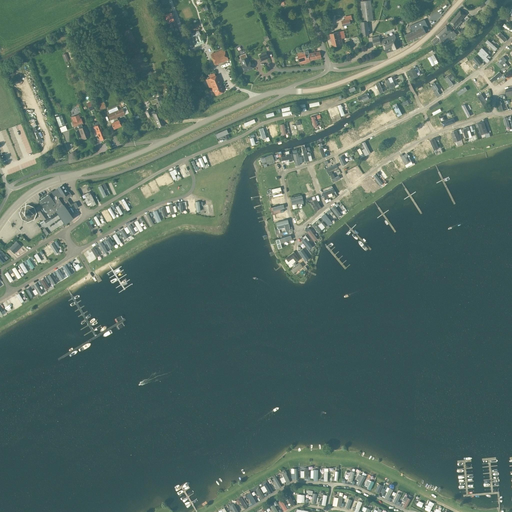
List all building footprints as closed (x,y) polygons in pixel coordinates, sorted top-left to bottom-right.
[(370,0),(361,1),(363,22),(373,20),(370,0)] [(462,22),(461,20),(465,15),(460,10),(450,22),(457,28),(462,22)] [(165,15),(168,23),(173,21),(171,13),(165,15)] [(352,20),(351,15),(344,17),(344,20),(341,21),(342,26),(350,25),(350,21),(352,20)] [(424,19),(410,26),(412,31),(411,32),(404,35),(408,42),(418,37),(418,38),(426,33),(426,32),(430,30),(424,19)] [(452,32),(446,26),(436,35),(437,36),(431,41),(436,47),(436,46),(440,51),(442,49),(438,45),(448,37),(451,40),(457,35),(453,31),(452,32)] [(329,34),(332,46),(342,44),(339,31),(329,34)] [(500,31),(494,37),(496,40),(498,38),(503,43),(508,39),(500,31)] [(381,40),(382,42),(386,52),(393,49),(393,50),(400,47),(395,34),(388,37),(381,40)] [(372,38),(374,45),(381,44),(379,36),(372,38)] [(495,51),(498,48),(488,39),(486,42),(495,51)] [(228,60),(223,49),(210,54),(215,66),(228,60)] [(308,54),(307,51),(304,52),(303,51),(296,53),(297,56),(298,56),(299,60),(298,61),(300,65),(309,62),(309,60),(320,58),(319,52),(308,54)] [(268,59),(266,52),(259,55),(261,61),(268,59)] [(433,66),(439,62),(434,54),(428,57),(433,66)] [(141,55),(137,57),(141,67),(145,65),(141,55)] [(249,62),(246,55),(239,57),(240,60),(242,65),(241,65),(244,71),(252,68),(249,62)] [(478,66),(482,63),(476,56),(472,58),(478,66)] [(496,62),(503,71),(509,66),(506,62),(507,61),(504,56),(496,62)] [(500,71),(490,80),(493,83),(502,74),(500,71)] [(452,72),(444,78),(451,86),(454,84),(451,80),(456,77),(452,72)] [(224,91),(217,75),(206,80),(209,88),(212,86),(216,95),(224,91)] [(480,87),(485,83),(480,75),(477,77),(478,79),(476,80),(480,87)] [(509,77),(500,82),(502,85),(511,80),(509,77)] [(438,81),(444,91),(447,89),(441,80),(438,81)] [(441,94),(438,90),(439,89),(435,81),(430,84),(437,96),(441,94)] [(380,82),(376,84),(380,94),(384,92),(380,82)] [(367,88),(372,98),(377,96),(373,86),(367,88)] [(425,92),(418,95),(422,103),(432,98),(429,93),(426,94),(425,92)] [(484,106),(490,102),(484,92),(478,96),(484,106)] [(359,101),(362,99),(363,102),(369,99),(367,93),(357,97),(359,101)] [(165,105),(161,96),(154,99),(158,108),(165,105)] [(475,111),(482,108),(477,98),(470,101),(475,111)] [(106,108),(104,100),(96,103),(98,110),(106,108)] [(433,108),(435,111),(445,104),(443,101),(433,108)] [(407,108),(409,112),(419,108),(418,104),(407,108)] [(462,106),(468,118),(471,116),(465,104),(462,106)] [(384,111),(389,122),(393,120),(389,113),(393,111),(391,107),(384,111)] [(124,114),(122,108),(107,115),(110,120),(113,119),(114,122),(111,123),(113,129),(120,125),(118,120),(117,120),(116,117),(124,114)] [(327,115),(329,114),(332,120),(336,118),(332,108),(325,111),(327,115)] [(150,110),(148,109),(146,110),(145,112),(147,117),(149,118),(152,117),(152,115),(158,128),(165,125),(158,111),(155,112),(154,110),(151,112),(150,110)] [(380,112),(377,114),(382,126),(386,124),(380,112)] [(65,124),(62,115),(56,117),(59,127),(65,124)] [(375,117),(369,119),(373,129),(379,127),(375,117)] [(83,124),(81,118),(72,122),(74,127),(78,126),(79,128),(78,129),(82,139),(89,137),(85,126),(83,127),(82,125),(83,124)] [(454,118),(442,123),(443,127),(456,122),(454,118)] [(402,128),(412,124),(410,120),(400,125),(402,128)] [(477,127),(479,127),(481,135),(488,133),(485,121),(476,123),(477,127)] [(421,128),(427,125),(425,122),(416,127),(421,137),(425,135),(421,128)] [(96,132),(100,140),(106,138),(100,124),(94,127),(96,132)] [(259,129),(263,139),(267,138),(262,127),(259,129)] [(466,140),(472,138),(470,127),(463,128),(466,140)] [(215,133),(219,143),(230,139),(227,129),(215,133)] [(351,130),(347,132),(352,142),(356,140),(354,137),(357,135),(355,130),(352,132),(351,130)] [(42,142),(38,131),(32,133),(36,144),(42,142)] [(446,133),(440,136),(446,152),(452,150),(446,133)] [(430,140),(435,151),(440,149),(434,138),(430,140)] [(238,149),(244,147),(243,144),(246,143),(245,139),(236,142),(238,149)] [(361,158),(371,153),(365,141),(362,143),(364,148),(362,150),(360,147),(357,149),(361,158)] [(425,141),(422,143),(428,155),(431,154),(425,141)] [(336,144),(332,145),(331,142),(327,143),(331,152),(338,150),(336,144)] [(238,150),(237,147),(233,148),(232,144),(228,146),(231,155),(234,153),(234,151),(238,150)] [(216,160),(217,162),(221,161),(217,151),(210,153),(213,161),(216,160)] [(289,151),(286,151),(286,156),(281,157),(282,160),(289,159),(289,162),(293,161),(291,153),(289,154),(289,151)] [(275,153),(261,159),(264,167),(278,161),(275,153)] [(303,163),(302,159),(300,159),(298,153),(293,154),(295,165),(303,163)] [(401,156),(408,169),(414,165),(408,153),(401,156)] [(205,163),(208,162),(209,165),(213,164),(209,154),(203,156),(205,163)] [(194,171),(198,170),(197,166),(201,164),(202,167),(205,166),(202,157),(190,161),(194,171)] [(393,161),(398,169),(404,166),(398,158),(393,161)] [(388,177),(394,173),(389,164),(385,167),(387,169),(384,171),(388,177)] [(351,170),(346,174),(351,182),(357,179),(351,170)] [(334,182),(340,178),(339,175),(335,177),(333,173),(330,175),(334,182)] [(372,176),(380,186),(383,183),(375,173),(372,176)] [(159,187),(162,186),(158,178),(147,183),(152,193),(156,191),(155,190),(159,188),(159,187)] [(365,181),(372,189),(375,187),(368,179),(365,181)] [(364,182),(358,187),(364,197),(368,194),(364,189),(367,187),(364,182)] [(337,193),(347,187),(345,184),(335,190),(337,193)] [(68,193),(62,185),(57,188),(58,189),(49,195),(49,194),(39,201),(42,204),(35,208),(43,220),(50,215),(49,215),(56,210),(65,223),(72,218),(66,209),(71,206),(66,199),(71,196),(69,192),(68,193)] [(145,198),(149,196),(147,192),(150,191),(149,189),(146,190),(144,186),(140,188),(145,198)] [(334,195),(331,186),(321,189),(325,198),(334,195)] [(273,194),(273,197),(283,195),(281,187),(272,189),(273,194)] [(88,207),(96,203),(90,191),(82,195),(88,207)] [(351,192),(356,201),(359,200),(354,191),(351,192)] [(132,195),(128,197),(133,206),(137,204),(132,195)] [(291,197),(293,209),(297,208),(297,203),(304,202),(303,195),(291,197)] [(316,198),(310,202),(315,211),(321,208),(316,198)] [(340,201),(348,211),(352,208),(343,198),(340,201)] [(335,205),(331,208),(339,218),(343,214),(335,205)] [(24,217),(25,218),(26,218),(27,218),(27,219),(28,219),(29,218),(30,218),(31,218),(31,217),(32,216),(32,215),(33,214),(33,213),(32,212),(32,211),(31,210),(30,209),(29,209),(28,209),(27,209),(26,209),(25,209),(24,210),(24,211),(23,211),(23,212),(23,213),(23,214),(23,215),(23,216),(24,217)] [(108,212),(106,213),(104,210),(100,213),(107,223),(112,219),(108,212)] [(152,212),(157,222),(162,220),(157,210),(152,212)] [(294,212),(298,222),(302,220),(298,210),(294,212)] [(325,213),(321,216),(329,226),(333,223),(325,213)] [(93,216),(98,227),(104,224),(99,214),(93,216)] [(148,214),(145,216),(150,226),(153,224),(148,214)] [(276,222),(278,229),(285,227),(286,231),(291,230),(289,219),(276,222)] [(312,224),(318,233),(325,228),(319,219),(312,224)] [(130,232),(130,233),(134,232),(131,225),(124,228),(126,233),(130,232)] [(317,234),(318,232),(312,225),(310,227),(317,234)] [(120,230),(125,239),(128,237),(123,228),(120,230)] [(307,232),(315,241),(318,239),(310,229),(307,232)] [(279,243),(277,244),(278,248),(282,247),(281,243),(292,240),(291,235),(278,239),(279,243)] [(306,235),(301,238),(308,249),(312,247),(306,235)] [(21,246),(16,241),(9,249),(14,254),(21,246)] [(54,242),(50,245),(56,254),(59,252),(54,242)] [(96,257),(99,256),(95,246),(91,248),(96,257)] [(42,249),(48,259),(52,257),(45,247),(42,249)] [(299,252),(305,261),(309,258),(303,249),(299,252)] [(294,258),(296,262),(299,260),(295,252),(286,257),(288,261),(294,258)] [(34,255),(40,264),(43,262),(37,253),(34,255)] [(93,253),(86,257),(89,262),(96,259),(95,255),(94,255),(93,253)] [(293,273),(303,267),(300,263),(290,269),(293,273)] [(66,264),(62,266),(66,273),(63,275),(65,278),(72,275),(66,264)] [(18,279),(21,276),(15,266),(9,271),(11,274),(14,272),(18,279)] [(5,273),(10,282),(14,280),(8,271),(5,273)] [(51,281),(53,285),(57,283),(52,273),(45,277),(48,283),(51,281)] [(40,280),(46,289),(49,287),(44,278),(40,280)] [(30,287),(26,289),(30,298),(42,292),(37,282),(33,284),(36,289),(32,290),(30,287)] [(14,308),(21,306),(19,299),(15,300),(14,297),(8,298),(9,303),(13,303),(14,308)] [(282,472),(284,476),(280,477),(282,483),(286,481),(287,483),(290,481),(285,471),(282,472)] [(272,478),(276,489),(281,486),(277,476),(272,478)] [(261,487),(264,492),(267,490),(269,493),(273,491),(267,481),(263,483),(264,484),(261,487)] [(252,504),(256,502),(251,492),(248,494),(252,504)] [(406,507),(410,498),(405,495),(402,499),(405,501),(403,506),(406,507)] [(241,502),(245,508),(248,506),(241,496),(236,500),(238,504),(241,502)] [(357,511),(358,511),(362,502),(359,500),(358,502),(355,500),(353,505),(354,506),(352,510),(357,511)] [(226,505),(227,508),(230,506),(232,511),(236,511),(238,511),(234,501),(226,505)]
